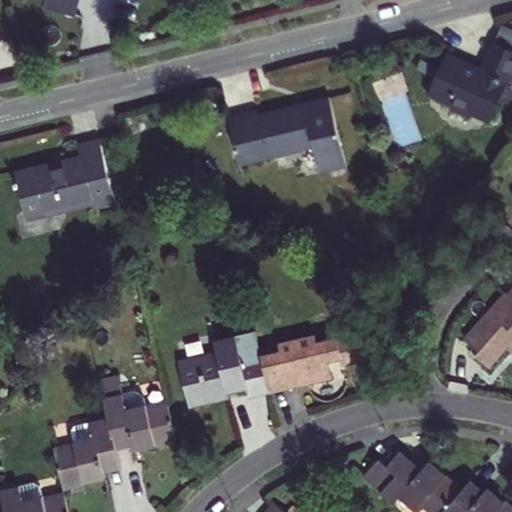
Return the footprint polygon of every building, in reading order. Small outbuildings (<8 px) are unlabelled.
[(45,0),(44,7),(75,15),(78,0),(45,0)] [(511,27),(503,23),(496,41),(511,48),(511,27)] [(483,69),(445,53),(427,91),(490,121),(508,82),(511,83),(511,48),(496,41),(483,69)] [(256,107),(228,114),(240,164),(315,146),(321,171),(347,165),(329,95),(258,112),(256,107)] [(91,202),(93,209),(115,204),(98,140),(77,145),(80,157),(16,173),(26,213),(45,209),(46,214),(91,202)] [(511,286),(507,292),(505,290),(463,337),(478,349),(474,353),(488,365),(506,347),(510,351),(511,348),(511,286)] [(379,324),(361,328),(366,348),(383,344),(379,324)] [(342,362),(368,356),(366,348),(361,328),(316,338),(314,330),(278,339),(279,346),(260,351),(268,385),(286,381),(287,386),(296,384),(295,379),(306,376),(308,381),(332,375),(328,359),(341,356),(342,362)] [(246,396),(269,390),(268,385),(260,351),(241,355),(236,333),(214,338),(216,349),(177,359),(188,403),(208,399),(207,394),(244,385),(246,396)] [(116,446),(133,442),(134,447),(176,437),(167,400),(147,405),(146,402),(126,406),(122,391),(104,395),(109,415),(114,439),(116,446)] [(121,466),(116,446),(114,439),(109,415),(90,420),(75,424),(71,430),(74,444),(55,449),(63,485),(105,476),(104,471),(121,466)] [(419,501),(431,511),(440,511),(462,488),(430,458),(421,468),(399,448),(385,463),(379,458),(363,475),(392,500),(398,493),(414,507),(419,501)] [(511,511),(511,507),(489,486),(485,489),(471,478),(462,488),(440,511),(511,511)] [(69,511),(65,493),(44,499),(40,484),(34,480),(19,483),(1,488),(5,507),(6,511),(69,511)]
